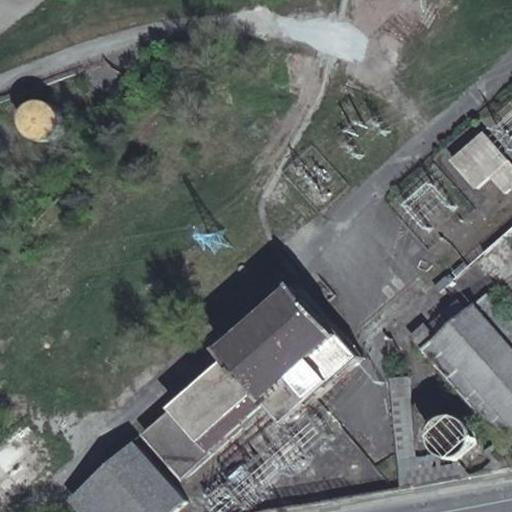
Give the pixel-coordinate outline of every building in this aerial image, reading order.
[(32,136),(61,137),(62,106),(33,106),(32,136)] [(511,165),(492,141),(456,171),(480,199),(495,187),(505,199),(511,193),(511,165)] [(240,362),(155,434),(191,474),(277,405),(295,425),(373,360),(312,288),(234,354),(240,362)] [(490,458),(502,474),(511,471),(511,323),(495,303),(447,344),(436,331),(422,342),(507,445),(490,458)] [(401,398),(407,461),(422,458),(417,397),(401,398)] [(24,418),(0,439),(0,508),(65,450),(55,439),(48,445),(24,418)] [(461,462),(480,448),(484,445),(466,423),(444,440),(453,452),(461,462)] [(143,440),(84,493),(100,511),(175,511),(192,498),(143,440)] [(407,461),(409,490),(483,477),(502,474),(490,458),(480,448),(461,462),(453,452),(422,458),(407,461)]
